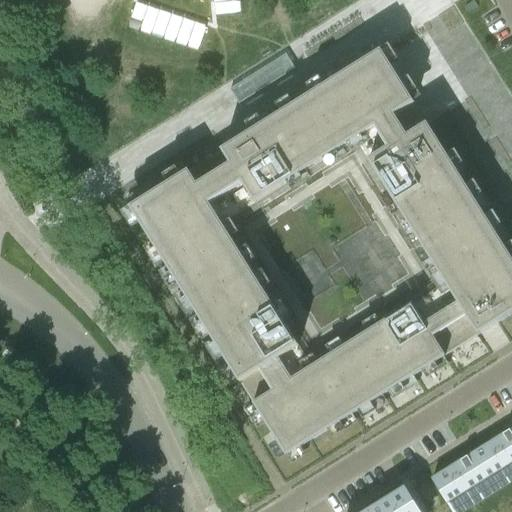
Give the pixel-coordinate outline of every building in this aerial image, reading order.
[(233,3),(214,5),(215,17),(234,15),(240,13),(239,3),(233,3)] [(130,23),(128,29),(138,32),(141,26),(147,8),(136,4),(130,23)] [(141,27),(140,33),(150,36),(153,30),(159,12),(148,8),(141,27)] [(159,12),(152,35),(152,37),(161,40),(163,38),(171,16),(159,12)] [(165,34),(164,41),(173,44),(176,38),(182,20),(171,16),(165,34)] [(177,38),(176,45),(185,48),(188,42),(194,24),(183,20),(177,38)] [(188,42),(187,49),(197,52),(200,46),(206,27),(195,24),(188,42)] [(286,111),(222,151),(190,172),(138,204),(130,209),(161,259),(241,386),(252,403),(281,449),(286,457),(342,422),(447,356),(478,337),(511,315),(511,261),(505,250),(427,125),(407,138),(394,117),(414,105),(381,52),(286,111)] [(229,91),(238,105),(294,70),(290,63),(285,56),(229,91)] [(511,430),(492,442),(507,467),(511,463),(511,430)] [(492,442),(471,456),(486,480),(507,467),(492,442)] [(471,456),(449,469),(465,493),(486,480),(471,456)] [(511,463),(507,467),(486,480),(465,493),(447,504),(451,511),(461,511),(472,505),(476,503),(511,480),(511,463)] [(449,469),(432,480),(447,504),(465,493),(449,469)] [(419,511),(405,489),(368,511),(419,511)]
